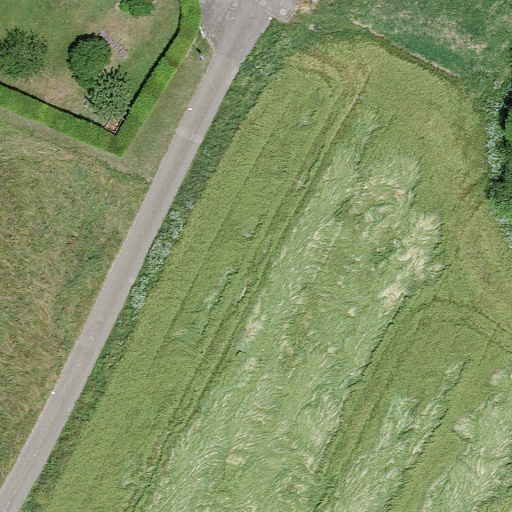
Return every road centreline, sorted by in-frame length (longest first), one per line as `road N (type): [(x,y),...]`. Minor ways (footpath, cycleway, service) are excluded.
road 1 (unclassified): [(273,0),(12,511)]
road 2 (track): [(511,13),(470,59),(353,0)]
